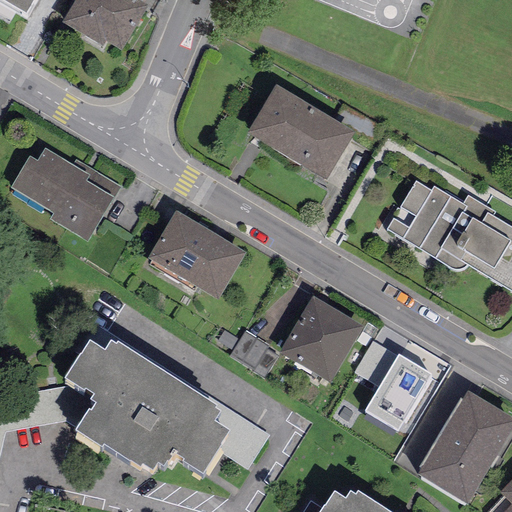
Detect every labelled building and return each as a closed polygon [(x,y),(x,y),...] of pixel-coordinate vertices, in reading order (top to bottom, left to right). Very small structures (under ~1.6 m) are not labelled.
[(0,0),(0,4),(25,19),(36,0),(0,0)] [(148,11),(129,0),(78,0),(62,27),(102,51),(106,46),(121,55),(148,11)] [(329,4),(318,0),(279,0),(266,33),(310,51),(329,4)] [(276,92),(247,139),(326,186),(355,139),(276,92)] [(90,178),(45,152),(37,165),(29,160),(11,191),(54,217),(50,224),(87,246),(113,201),(86,185),(90,178)] [(430,194),(415,185),(386,233),(450,271),(455,271),(459,271),(463,269),(466,268),(511,296),(511,231),(492,218),(494,214),(468,198),(461,208),(434,189),(430,194)] [(246,256),(177,215),(148,263),(218,304),(246,256)] [(329,388),(363,331),(312,300),(278,357),(329,388)] [(230,440),(221,454),(247,471),(268,438),(88,322),(70,349),(84,358),(89,350),(105,359),(110,351),(116,354),(117,352),(217,415),(215,418),(220,421),(214,430),(230,440)] [(239,342),(223,332),(217,342),(233,352),(239,342)] [(268,347),(244,333),(239,342),(233,352),(230,357),(253,371),(266,351),(268,347)] [(389,349),(363,392),(417,424),(443,381),(389,349)] [(80,363),(64,388),(83,400),(84,398),(94,404),(90,410),(95,413),(91,421),(88,419),(80,433),(75,440),(102,457),(103,454),(140,477),(142,474),(153,481),(158,473),(163,476),(167,470),(169,471),(174,463),(183,469),(182,471),(202,483),(221,454),(230,440),(214,430),(220,421),(215,418),(217,415),(117,352),(116,354),(110,351),(105,359),(89,350),(84,358),(81,364),(80,363)] [(276,357),(266,351),(253,371),(253,373),(263,379),(276,357)] [(83,400),(64,388),(0,399),(0,455),(5,433),(65,423),(80,433),(88,419),(91,421),(95,413),(90,410),(94,404),(84,398),(83,400)] [(417,480),(467,510),(511,434),(511,423),(467,397),(417,480)] [(511,511),(511,484),(501,497),(503,499),(492,511),(511,511)] [(345,506),(334,499),(325,511),(324,511),(310,503),(303,511),(377,511),(357,499),(355,502),(350,499),(345,506)]
